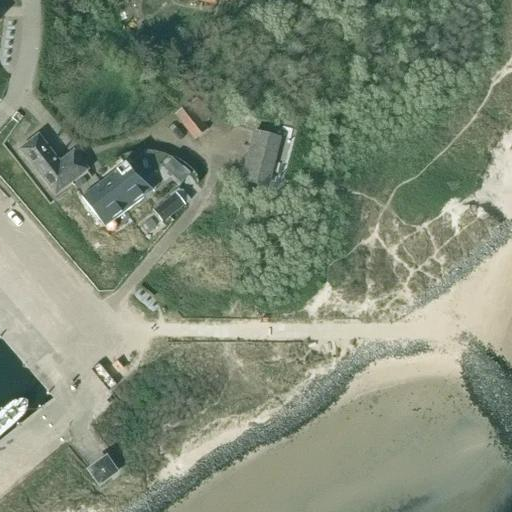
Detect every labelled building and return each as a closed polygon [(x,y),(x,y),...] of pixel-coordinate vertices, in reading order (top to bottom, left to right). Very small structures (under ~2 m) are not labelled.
[(188,104),(175,115),(194,140),(208,129),(203,123),(212,116),(199,99),(190,106),(188,104)] [(265,187),(273,157),(278,138),(254,132),(242,181),(265,187)] [(37,138),(21,150),(55,193),(85,170),(73,154),(59,165),(37,138)] [(125,164),(81,198),(95,216),(105,228),(113,222),(144,198),(149,194),(140,182),(125,164)] [(83,179),(73,186),(77,191),(87,183),(83,179)] [(175,195),(153,212),(162,223),(184,206),(175,195)] [(99,485),(115,473),(105,459),(89,471),(99,485)]
